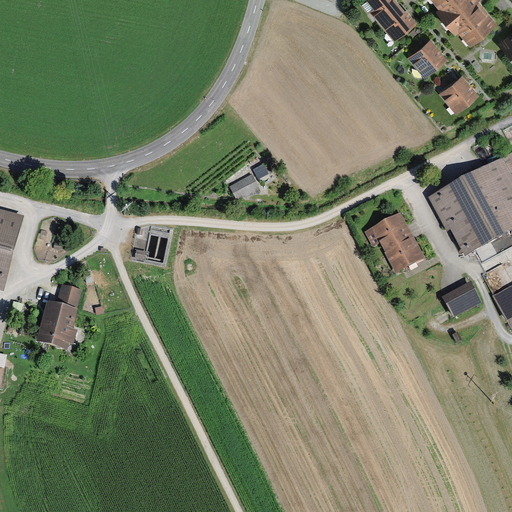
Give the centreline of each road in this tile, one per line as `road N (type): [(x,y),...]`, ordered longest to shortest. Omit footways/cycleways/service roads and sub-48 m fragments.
road 1 (track): [(511,118),(306,221),(113,221)]
road 2 (tertiary): [(0,157),(35,167),(112,165),(165,144),(215,97),(256,0)]
road 3 (track): [(113,221),(113,255),(235,511)]
road 4 (unknown): [(421,169),(450,253),(463,270),(483,270),(511,336)]
